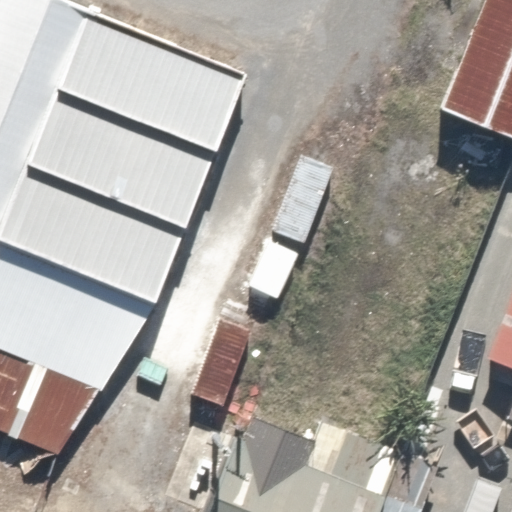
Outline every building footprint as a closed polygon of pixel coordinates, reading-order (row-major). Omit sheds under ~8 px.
[(237,89),(14,0),(0,0),(0,261),(144,320),(237,89)] [(511,29),(511,0),(415,0),(372,109),(465,147),(511,29)] [(276,18),(230,156),(268,169),(314,31),(276,18)] [(511,116),(418,349),(511,386),(511,116)] [(287,154),(267,230),(303,240),(323,163),(287,154)] [(254,236),(232,281),(277,303),(299,258),(254,236)] [(132,325),(0,271),(0,478),(60,503),(132,325)] [(249,329),(215,317),(186,396),(220,408),(249,329)] [(250,511),(218,499),(212,511),(250,511)]
